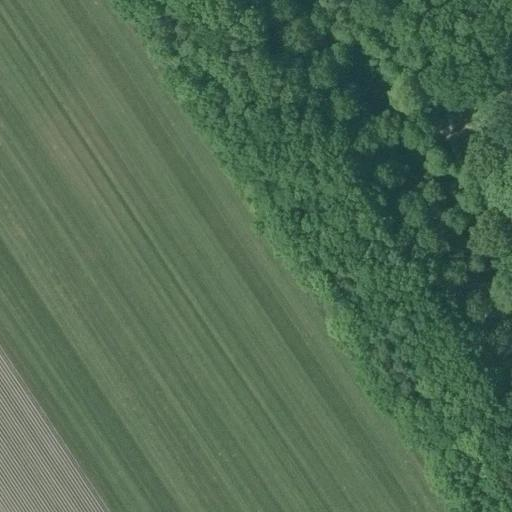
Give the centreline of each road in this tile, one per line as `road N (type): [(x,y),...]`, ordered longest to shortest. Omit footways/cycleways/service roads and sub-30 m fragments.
road 1 (track): [(262,0),(511,377)]
road 2 (track): [(511,329),(293,0)]
road 3 (track): [(511,84),(397,157)]
